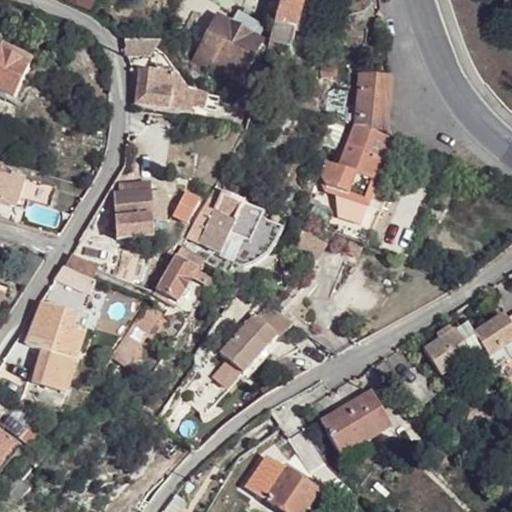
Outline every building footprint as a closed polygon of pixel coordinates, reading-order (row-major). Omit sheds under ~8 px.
[(277,20),(273,34),(294,39),(296,31),(304,0),(282,0),(281,5),(277,20)] [(304,0),(296,31),(308,35),(317,0),(304,0)] [(266,16),(277,20),(281,5),(270,2),(266,16)] [(239,12),(231,26),(254,41),(262,26),(239,12)] [(231,26),(218,18),(201,47),(245,74),(262,45),(254,41),(231,26)] [(273,34),(270,46),(291,51),(294,39),(273,34)] [(127,55),(129,60),(152,59),(156,52),(161,44),(125,42),(127,55)] [(5,46),(0,55),(0,57),(30,72),(35,61),(5,46)] [(291,51),(270,46),(264,66),(270,69),(277,70),(288,75),(291,51)] [(245,74),(201,47),(193,61),(236,89),(245,74)] [(0,95),(16,103),(30,72),(0,57),(0,95)] [(157,67),(156,75),(170,75),(170,71),(163,70),(164,68),(157,67)] [(156,75),(140,73),(135,108),(192,115),(193,108),(205,111),(208,98),(182,89),(173,75),(170,75),(156,75)] [(251,114),(257,92),(236,105),(235,112),(251,114)] [(385,140),(389,96),(361,93),(358,131),(385,140)] [(356,130),(330,120),(323,141),(348,150),(341,170),(325,164),(319,181),(326,195),(336,199),(338,218),(345,221),(339,237),(345,240),(367,248),(397,167),(392,165),(386,161),(393,144),(385,140),(358,131),(356,130)] [(4,167),(0,165),(0,204),(14,208),(18,210),(20,204),(31,207),(50,213),(57,189),(3,172),(4,167)] [(139,220),(153,221),(153,219),(152,196),(152,182),(120,185),(121,195),(139,194),(139,220)] [(139,220),(139,194),(121,195),(115,196),(116,222),(139,220)] [(256,212),(224,194),(215,211),(200,244),(235,262),(256,212)] [(163,196),(152,196),(153,219),(165,219),(163,196)] [(199,203),(190,199),(181,216),(191,221),(199,203)] [(215,211),(206,208),(189,237),(200,244),(215,211)] [(139,220),(116,222),(117,242),(154,239),(153,221),(139,220)] [(306,227),(294,244),(317,262),(330,245),(306,227)] [(125,253),(82,241),(72,258),(73,258),(100,270),(98,275),(117,283),(125,253)] [(28,290),(46,262),(29,253),(11,282),(28,290)] [(68,267),(67,270),(95,281),(98,275),(100,270),(73,258),(72,258),(70,263),(68,267)] [(197,273),(176,261),(156,294),(177,306),(197,273)] [(67,270),(58,283),(89,293),(95,281),(67,270)] [(212,283),(197,273),(177,306),(192,316),(212,283)] [(9,292),(0,287),(0,307),(2,309),(9,292)] [(70,348),(80,316),(43,306),(28,352),(45,357),(35,388),(66,399),(81,351),(70,348)] [(147,308),(114,356),(126,366),(158,318),(147,308)] [(221,357),(244,377),(279,339),(280,340),(293,326),(280,317),(269,310),(258,321),(255,319),(221,357)] [(91,319),(80,316),(70,348),(81,351),(91,319)] [(478,339),(485,351),(490,359),(511,344),(511,326),(507,320),(505,316),(480,333),(475,335),(478,339)] [(475,335),(480,333),(474,324),(470,327),(475,335)] [(470,327),(469,325),(458,333),(466,346),(478,339),(475,335),(470,327)] [(454,336),(450,329),(437,339),(441,345),(454,336)] [(444,378),(474,358),(466,346),(458,333),(454,336),(441,345),(427,354),(444,378)] [(485,351),(478,339),(466,346),(474,358),(485,351)] [(511,344),(490,359),(496,368),(511,357),(511,344)] [(304,348),(281,359),(295,380),(318,368),(304,348)] [(417,377),(399,351),(374,368),(375,370),(400,391),(408,398),(412,394),(426,382),(428,380),(422,373),(417,377)] [(426,382),(412,394),(420,408),(436,398),(426,382)] [(372,394),(324,424),(344,459),(366,446),(394,430),(372,394)] [(14,449),(0,435),(0,457),(4,461),(14,449)] [(371,457),(366,446),(344,459),(349,469),(371,457)] [(307,511),(319,495),(281,469),(270,486),(276,490),(267,503),(280,511),(307,511)] [(276,490),(270,486),(260,499),(267,503),(276,490)] [(164,511),(182,511),(189,505),(177,496),(164,511)]
